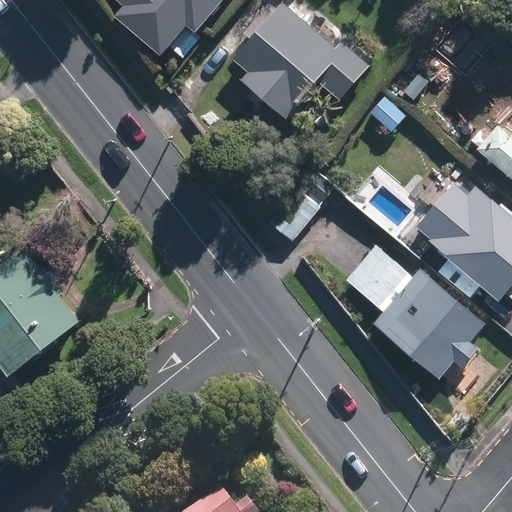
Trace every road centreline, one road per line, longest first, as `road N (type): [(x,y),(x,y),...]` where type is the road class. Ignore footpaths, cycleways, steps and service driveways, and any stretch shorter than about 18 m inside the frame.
road 1 (secondary): [(11,0),(255,310)]
road 2 (residential): [(255,310),(1,511)]
road 3 (secondary): [(255,310),(415,511)]
